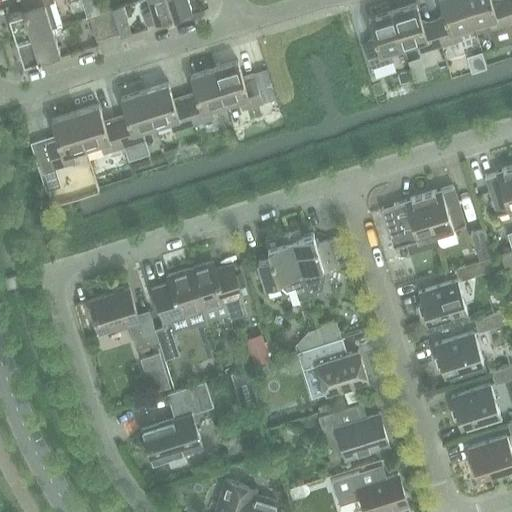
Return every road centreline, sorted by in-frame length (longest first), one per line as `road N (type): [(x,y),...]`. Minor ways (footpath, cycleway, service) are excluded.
road 1 (residential): [(147,511),(111,457),(36,269),(342,179)]
road 2 (residential): [(446,511),(342,179)]
road 3 (residential): [(0,97),(234,27)]
road 4 (residential): [(342,179),(511,126)]
road 5 (tertiary): [(0,363),(15,413),(68,511)]
